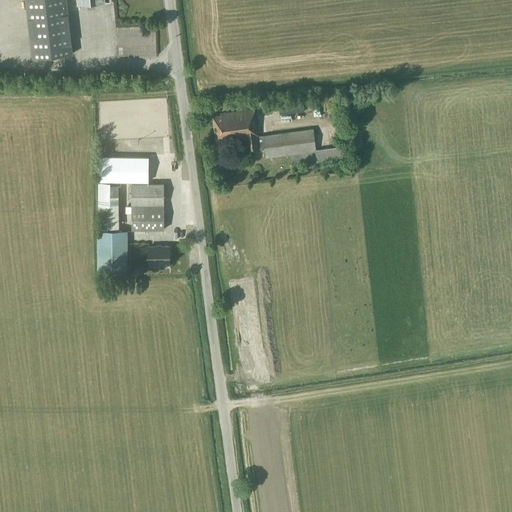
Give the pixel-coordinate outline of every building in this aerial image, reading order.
[(25,0),(32,58),(72,54),(66,0),(25,0)] [(96,7),(95,3),(103,2),(103,0),(78,0),(79,5),(87,4),(88,8),(96,7)] [(304,111),(302,98),(278,102),(279,114),(304,111)] [(257,129),(255,108),(220,113),(220,114),(212,115),(215,140),(228,139),(229,141),(245,139),(247,154),(260,152),(260,150),(265,149),(266,157),(291,154),(292,165),(343,158),(342,146),(316,149),(313,128),(263,134),(263,135),(258,136),(257,129)] [(101,141),(98,148),(107,151),(109,144),(101,141)] [(98,181),(148,181),(149,157),(98,156),(98,181)] [(163,229),(163,183),(132,184),(132,229),(163,229)] [(170,244),(147,244),(147,262),(170,262),(170,244)] [(128,252),(99,252),(99,271),(128,271),(128,252)]
